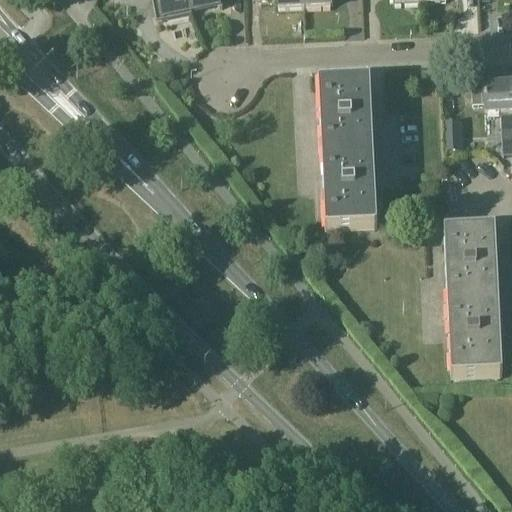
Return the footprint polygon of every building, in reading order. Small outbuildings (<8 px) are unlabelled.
[(152,0),(157,23),(191,15),(191,11),(188,0),(152,0)] [(188,0),(191,11),(191,15),(219,9),(217,0),(188,0)] [(277,0),(278,13),(305,12),(304,0),(277,0)] [(304,0),(305,12),(330,11),(329,0),(304,0)] [(393,0),(394,8),(420,7),(419,0),(393,0)] [(511,159),(511,87),(487,89),(486,85),(471,86),(473,110),(484,109),(485,118),(501,118),(503,160),(511,159)] [(375,233),(368,90),(320,92),(326,236),(375,233)] [(444,137),(445,156),(462,155),(461,136),(444,137)] [(500,381),(493,238),(444,240),(452,384),(500,381)]
